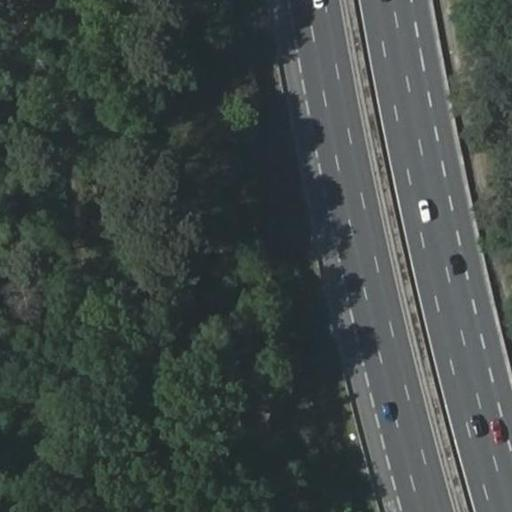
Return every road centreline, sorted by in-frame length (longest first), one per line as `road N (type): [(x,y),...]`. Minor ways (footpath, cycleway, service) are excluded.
road 1 (motorway): [(501,511),(386,0)]
road 2 (motorway): [(317,0),(430,511)]
